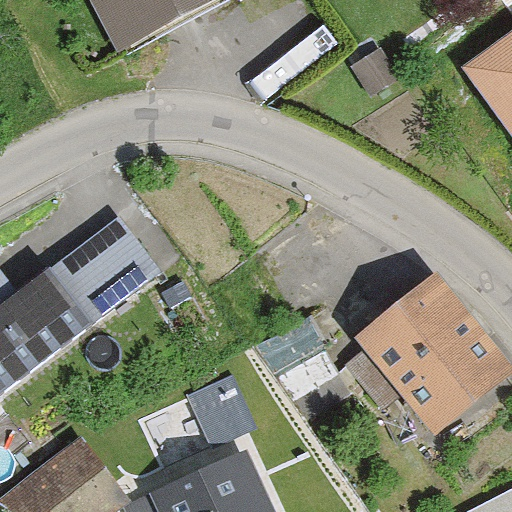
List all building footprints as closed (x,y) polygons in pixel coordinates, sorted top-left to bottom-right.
[(102,0),(127,50),(227,0),(102,0)] [(511,25),(459,64),(511,136),(511,25)] [(376,53),(348,69),(365,96),(392,80),(376,53)] [(427,272),(351,335),(424,424),(501,362),(427,272)] [(322,312),(261,356),(299,406),(343,379),(322,312)] [(77,439),(0,498),(0,500),(18,511),(105,511),(117,502),(77,439)] [(265,511),(243,461),(127,511),(265,511)] [(511,511),(511,494),(476,511),(511,511)]
